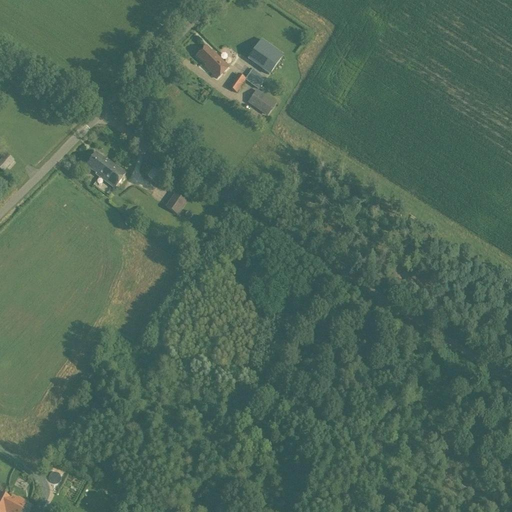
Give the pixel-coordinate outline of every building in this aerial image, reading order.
[(270,76),(284,56),(261,40),(247,60),(270,76)] [(212,52),(207,47),(197,57),(206,66),(205,66),(218,79),(230,67),(213,51),(212,52)] [(266,80),(252,70),(245,80),(237,74),(227,88),(236,94),(245,81),(258,91),(266,80)] [(267,117),(276,104),(256,91),(247,104),(267,117)] [(0,169),(3,172),(14,161),(5,153),(0,159),(0,169)] [(97,174),(107,161),(97,153),(87,166),(97,174)] [(107,161),(97,174),(96,175),(115,189),(127,174),(108,159),(107,161)] [(164,188),(169,179),(153,168),(147,176),(164,188)] [(181,209),(186,203),(174,195),(170,202),(181,209)] [(0,511),(29,511),(30,511),(24,508),(27,502),(18,498),(18,499),(12,496),(10,499),(0,493),(0,511)]
